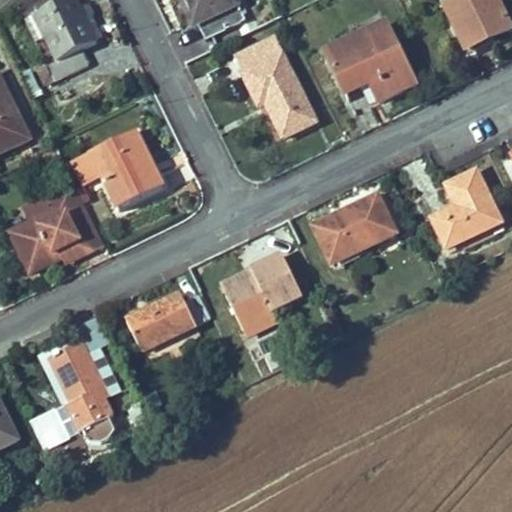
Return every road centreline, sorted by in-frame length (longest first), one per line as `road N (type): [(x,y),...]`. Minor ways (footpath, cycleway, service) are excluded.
road 1 (residential): [(238,208),(511,76)]
road 2 (residential): [(0,322),(238,208)]
road 3 (residential): [(238,208),(132,0)]
